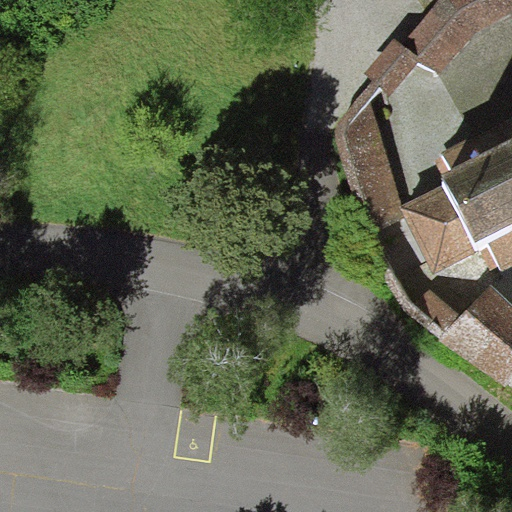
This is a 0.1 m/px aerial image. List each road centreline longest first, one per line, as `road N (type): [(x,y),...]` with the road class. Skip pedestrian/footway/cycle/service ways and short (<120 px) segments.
road 1 (residential): [(305,303),(170,263),(0,247)]
road 2 (residential): [(305,303),(300,208),(313,87),(311,0)]
road 3 (residential): [(511,448),(433,375),(305,303)]
